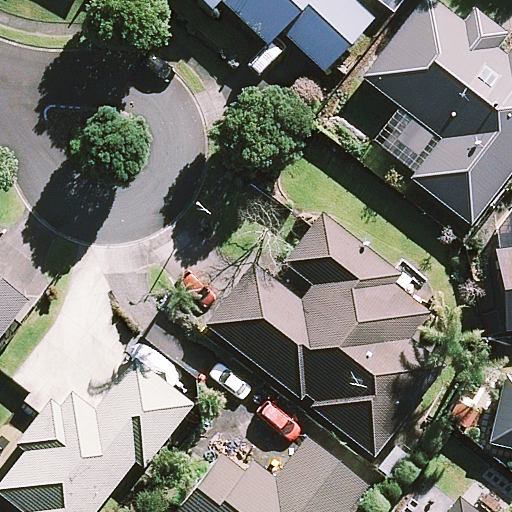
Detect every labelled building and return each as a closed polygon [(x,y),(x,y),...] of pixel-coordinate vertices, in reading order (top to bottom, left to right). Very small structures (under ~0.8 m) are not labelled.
[(197,0),(207,10),(216,0),(264,45),(278,31),(319,71),(368,21),(346,0),(197,0)] [(452,14),(432,0),(418,0),(359,80),(397,108),(366,150),(469,226),(511,166),(511,42),(509,46),(457,7),(452,14)] [(431,382),(406,362),(394,352),(432,306),(321,216),(282,264),(311,288),(298,304),(253,267),(205,326),(368,459),(431,382)] [(511,249),(493,251),(502,330),(511,328),(511,249)] [(0,329),(19,304),(0,290),(0,329)] [(189,406),(98,337),(17,443),(25,449),(0,481),(0,496),(20,511),(93,511),(133,460),(142,467),(189,406)] [(511,448),(511,375),(502,373),(488,444),(511,448)] [(342,511),(362,486),(300,439),(265,485),(220,451),(173,511),(342,511)] [(511,511),(511,509),(509,511),(473,511),(459,500),(449,511),(395,511),(511,511)]
